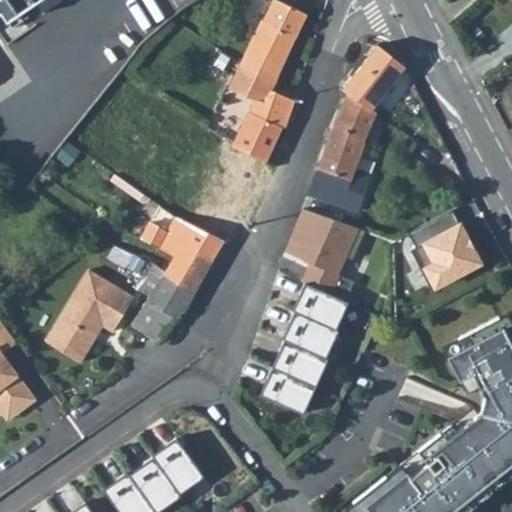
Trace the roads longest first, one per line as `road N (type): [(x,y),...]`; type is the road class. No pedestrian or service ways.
road 1 (residential): [(72,427),(214,319),(265,246),(344,19),(362,0)]
road 2 (residential): [(4,511),(158,398),(193,388),(227,409),(304,511)]
road 3 (residential): [(407,0),(511,190)]
